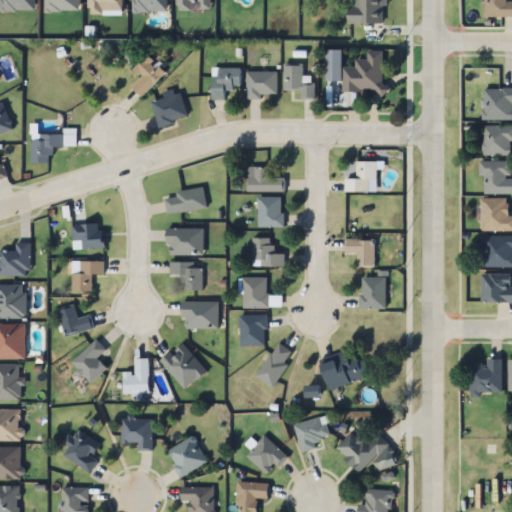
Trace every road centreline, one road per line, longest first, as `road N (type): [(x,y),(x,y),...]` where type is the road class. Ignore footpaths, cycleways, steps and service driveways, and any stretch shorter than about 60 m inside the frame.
road 1 (tertiary): [(432,0),(429,511)]
road 2 (residential): [(433,137),(232,136),(0,212)]
road 3 (residential): [(109,126),(136,220),(139,309)]
road 4 (residential): [(314,134),(311,316)]
